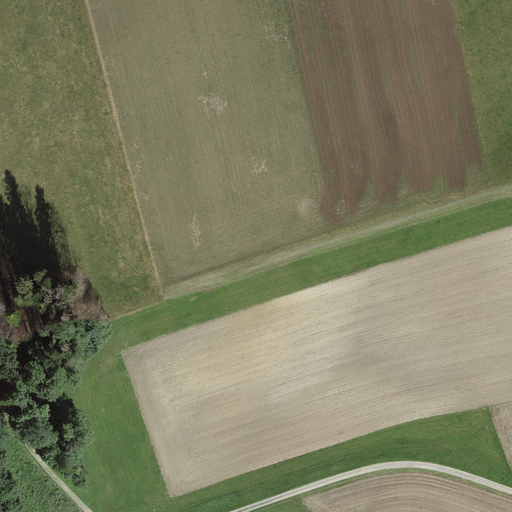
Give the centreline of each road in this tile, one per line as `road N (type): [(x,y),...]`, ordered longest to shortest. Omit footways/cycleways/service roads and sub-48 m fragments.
road 1 (track): [(511,492),(412,464),(238,511)]
road 2 (track): [(83,511),(24,438),(0,388)]
